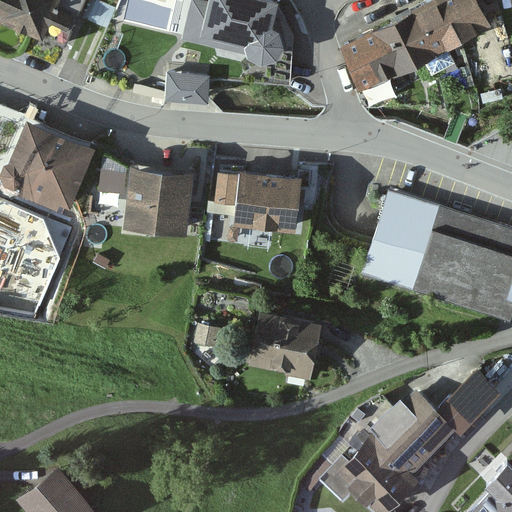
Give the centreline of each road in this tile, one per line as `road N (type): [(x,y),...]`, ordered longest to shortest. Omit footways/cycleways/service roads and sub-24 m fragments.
road 1 (residential): [(511,339),(417,361),(288,411),(103,410),(0,451)]
road 2 (residential): [(355,131),(154,125),(0,65)]
road 3 (residential): [(511,185),(355,131)]
road 4 (residential): [(511,403),(463,451),(428,511)]
road 5 (residential): [(326,0),(322,19),(355,131)]
